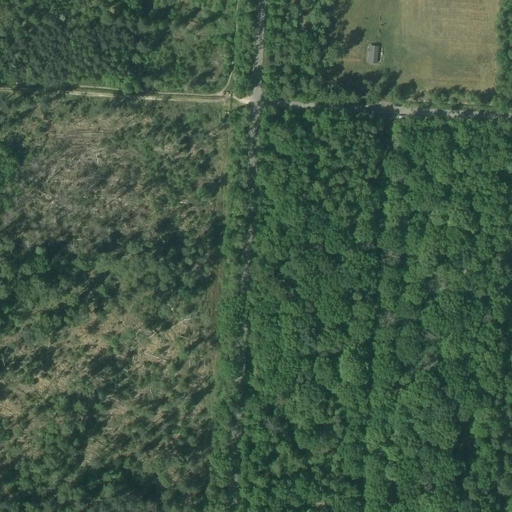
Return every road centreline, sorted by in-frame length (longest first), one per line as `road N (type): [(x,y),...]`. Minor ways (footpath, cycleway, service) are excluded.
road 1 (unclassified): [(231,511),(255,101)]
road 2 (unclassified): [(255,101),(511,118)]
road 3 (track): [(0,88),(255,101)]
